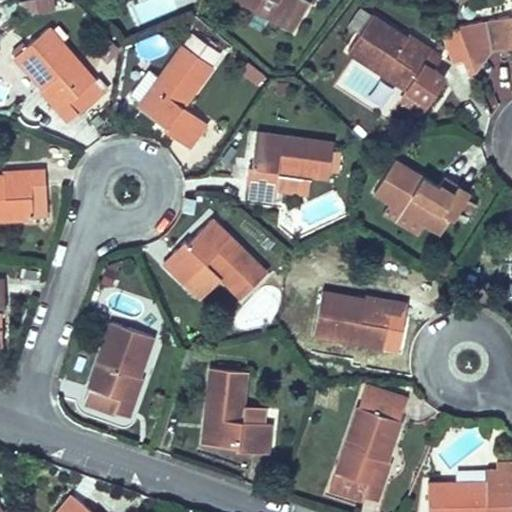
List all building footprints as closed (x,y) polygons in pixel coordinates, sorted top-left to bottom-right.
[(20,0),(21,13),(56,10),(54,0),(20,0)] [(271,0),(268,6),(287,19),(299,0),(271,0)] [(488,41),(511,35),(511,0),(509,0),(511,6),(481,13),(488,41)] [(345,40),(420,90),(437,65),(431,61),(440,47),(371,2),(345,40)] [(469,12),(435,24),(447,59),(481,47),(469,12)] [(15,51),(71,111),(81,102),(73,93),(98,70),(50,18),(15,51)] [(221,51),(193,32),(167,70),(157,63),(141,85),(152,92),(149,96),(204,133),(222,108),(195,90),(221,51)] [(106,79),(98,70),(73,93),(81,102),(106,79)] [(30,109),(25,117),(48,130),(53,122),(30,109)] [(340,130),(265,122),(255,184),(284,187),(289,163),(336,167),(340,130)] [(370,180),(434,219),(445,201),(456,208),(472,181),(442,163),(436,173),(391,147),(370,180)] [(9,163),(0,163),(0,216),(37,217),(39,173),(51,173),(52,156),(8,155),(9,163)] [(272,262),(214,207),(165,254),(189,278),(209,258),(244,293),(272,262)] [(0,337),(8,338),(7,272),(0,271),(0,337)] [(408,313),(410,295),(324,281),(316,326),(389,339),(394,310),(408,313)] [(158,329),(116,314),(93,381),(125,392),(120,410),(133,413),(150,371),(144,369),(158,329)] [(253,365),(215,360),(204,440),(270,450),(273,418),(246,415),(253,365)] [(125,392),(93,381),(87,399),(120,410),(125,392)] [(420,416),(370,398),(346,464),(338,487),(374,500),(377,492),(391,497),(420,416)] [(511,511),(511,471),(448,475),(449,511),(511,511)] [(101,511),(72,490),(55,511),(101,511)]
